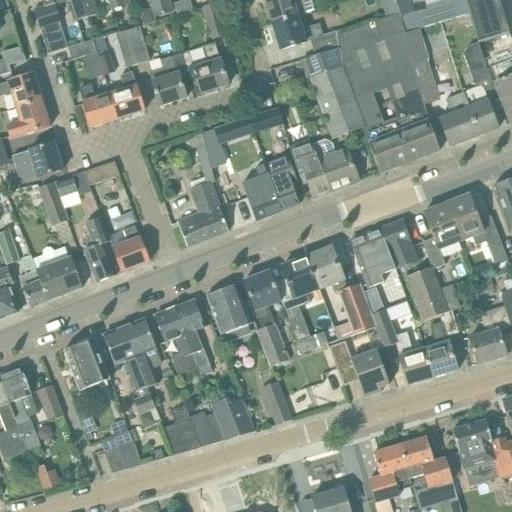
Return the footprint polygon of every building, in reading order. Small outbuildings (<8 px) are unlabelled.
[(48,55),(68,49),(60,24),(54,5),(70,0),(42,0),(44,7),(34,10),(48,55)] [(70,0),(77,21),(98,15),(93,0),(70,0)] [(109,0),(112,9),(131,3),(129,0),(109,0)] [(149,0),(152,8),(155,18),(174,12),(170,0),(149,0)] [(273,24),(303,15),(303,14),(306,13),(303,0),(265,0),(266,2),(273,24)] [(396,0),(398,5),(400,14),(405,33),(419,29),(435,24),(458,18),(469,14),(465,0),(396,0)] [(468,0),(481,42),(511,32),(501,0),(468,0)] [(226,35),(216,4),(203,8),(213,39),(226,35)] [(373,14),(376,22),(400,14),(398,5),(373,14)] [(155,18),(152,8),(145,10),(142,18),(144,25),(156,21),(155,18)] [(405,33),(400,14),(376,22),(366,25),(338,35),(343,66),(366,126),(362,128),(369,145),(380,174),(396,168),(399,167),(398,164),(416,156),(420,155),(421,158),(440,151),(433,132),(424,104),(425,103),(405,33)] [(281,50),(311,41),(322,38),(322,35),(319,25),(307,29),(303,15),(273,24),(281,50)] [(128,30),(138,64),(150,60),(140,27),(128,30)] [(405,33),(425,103),(440,99),(428,62),(428,56),(423,38),(419,29),(405,33)] [(116,34),(126,68),(138,64),(128,30),(116,34)] [(339,49),(336,31),(322,35),(322,38),(311,41),(315,56),(339,49)] [(93,41),(97,52),(98,57),(104,76),(116,72),(110,54),(109,54),(108,48),(105,49),(102,38),(93,41)] [(73,60),(97,52),(93,41),(93,40),(69,48),(73,60)] [(463,93),(480,136),(498,129),(491,110),(484,91),(493,88),(478,43),(468,47),(464,54),(476,88),(463,93)] [(189,52),(181,54),(187,71),(194,69),(195,73),(194,73),(195,77),(196,76),(202,94),(229,86),(221,60),(220,60),(215,44),(202,48),(206,59),(193,63),(189,52)] [(310,79),(342,67),(339,49),(315,56),(304,60),(310,79)] [(149,72),(154,88),(160,107),(187,99),(178,72),(173,57),(160,62),(162,68),(149,72)] [(496,83),(511,124),(511,123),(511,67),(510,61),(490,68),(497,83),(496,83)] [(342,67),(310,79),(326,119),(323,120),(324,123),(327,122),(333,139),(362,128),(366,126),(343,66),(342,67)] [(0,97),(11,94),(15,109),(42,100),(34,74),(8,82),(0,84),(0,97)] [(125,90),(109,95),(117,120),(145,112),(139,93),(137,86),(135,86),(131,74),(121,77),(125,90)] [(95,99),(91,86),(80,89),(84,102),(83,103),(91,128),(117,120),(109,95),(95,99)] [(440,120),(450,147),(480,136),(463,93),(445,100),(451,115),(440,120)] [(42,100),(15,109),(20,124),(7,127),(10,138),(23,135),(23,136),(50,128),(42,100)] [(279,109),(264,114),(273,147),(289,142),(279,109)] [(178,223),(188,248),(229,232),(222,214),(211,183),(215,182),(208,155),(203,137),(203,134),(195,136),(195,137),(188,139),(188,140),(185,141),(188,150),(196,148),(200,162),(204,178),(190,183),(193,189),(191,190),(200,214),(178,223)] [(212,135),(203,137),(208,155),(216,153),(212,135)] [(313,144),(331,193),(359,182),(346,149),(336,153),(332,143),(326,139),(313,144)] [(307,184),(313,200),(331,193),(313,144),(312,145),(311,141),(289,149),(303,185),(307,184)] [(12,157),(15,169),(18,175),(20,178),(24,180),(28,180),(37,177),(37,178),(63,170),(55,143),(29,151),(29,152),(12,157)] [(0,151),(0,166),(9,164),(5,150),(0,151)] [(274,205),(277,214),(300,205),(292,185),(298,183),(288,157),(265,165),(265,167),(279,203),(274,205)] [(120,176),(115,162),(83,173),(89,187),(120,176)] [(244,190),(256,222),(277,214),(274,205),(279,203),(265,167),(254,171),(260,184),(244,190)] [(73,178),(57,183),(61,198),(78,192),(73,178)] [(511,179),(494,186),(501,205),(511,231),(511,230),(511,179)] [(54,182),(38,188),(52,226),(69,220),(60,198),(61,198),(57,183),(54,184),(54,182)] [(479,221),(469,195),(446,204),(461,243),(473,239),(476,246),(486,242),(495,267),(496,267),(497,269),(509,265),(507,262),(508,262),(498,235),(491,216),(479,221)] [(432,267),(430,268),(432,271),(433,271),(445,266),(439,251),(461,243),(446,204),(424,213),(434,238),(422,243),(432,267)] [(89,264),(97,283),(117,275),(110,256),(105,245),(112,242),(101,217),(84,225),(93,247),(84,251),(89,264)] [(403,221),(380,230),(390,256),(396,270),(419,261),(403,221)] [(113,248),(115,254),(123,273),(149,263),(135,227),(123,231),(128,243),(113,248)] [(0,233),(0,246),(6,265),(20,260),(9,230),(0,233)] [(396,270),(390,256),(380,230),(350,241),(368,288),(384,282),(381,276),(396,270)] [(31,261),(47,302),(82,288),(71,260),(65,247),(31,261)] [(355,334),(375,327),(371,315),(359,285),(347,289),(332,248),(307,258),(319,290),(332,285),(336,294),(339,293),(355,334)] [(24,290),(31,308),(47,302),(31,261),(29,256),(21,259),(26,273),(18,276),(24,290)] [(307,294),(319,290),(307,258),(282,267),(286,279),(275,283),(286,313),(310,304),(307,294)] [(424,321),(440,315),(448,311),(433,271),(432,271),(430,268),(407,277),(424,321)] [(8,269),(0,271),(0,319),(19,313),(9,285),(13,284),(8,269)] [(285,313),(286,313),(275,283),(270,272),(244,282),(262,329),(257,331),(271,367),(289,360),(268,306),(281,302),(285,313)] [(496,291),(491,278),(476,283),(481,296),(496,291)] [(207,296),(214,315),(222,335),(251,323),(244,303),(236,285),(207,296)] [(477,365),(507,357),(499,331),(511,327),(511,289),(501,293),(505,307),(480,314),(485,334),(469,339),(477,365)] [(195,300),(174,308),(197,367),(199,370),(210,366),(196,331),(205,328),(195,300)] [(407,301),(386,309),(386,310),(390,321),(411,314),(407,301)] [(197,367),(174,308),(155,316),(165,343),(175,340),(180,353),(171,356),(178,374),(197,367)] [(395,344),(408,386),(433,378),(424,348),(412,352),(407,333),(396,337),(390,321),(386,310),(371,315),(375,327),(383,348),(395,344)] [(424,348),(433,378),(458,371),(448,337),(459,333),(453,314),(451,310),(448,311),(440,315),(443,323),(430,327),(435,345),(424,348)] [(145,320),(124,328),(147,388),(158,384),(153,369),(162,365),(152,338),(145,320)] [(147,388),(124,328),(104,336),(115,366),(125,362),(136,393),(139,399),(133,401),(138,414),(155,407),(147,388)] [(300,353),(328,344),(323,332),(296,342),(300,353)] [(64,351),(71,370),(79,392),(110,380),(102,358),(95,339),(64,351)] [(329,347),(334,361),(341,380),(356,374),(365,398),(382,392),(380,388),(389,385),(382,366),(376,350),(352,359),(345,341),(329,347)] [(21,368),(0,375),(0,378),(19,426),(30,422),(21,399),(31,395),(27,383),(28,383),(27,379),(25,379),(21,368)] [(0,433),(0,449),(4,460),(29,451),(22,433),(21,434),(18,427),(19,426),(0,378),(0,413),(7,431),(0,433)] [(267,401),(277,426),(292,420),(277,383),(262,388),(267,401)] [(37,392),(47,419),(63,414),(52,386),(37,392)] [(511,397),(503,400),(510,428),(511,427),(511,397)] [(243,405),(242,402),(231,406),(229,399),(211,406),(225,442),(240,438),(239,437),(254,432),(243,405)] [(164,428),(174,456),(202,447),(191,418),(186,406),(171,411),(176,424),(164,428)] [(191,418),(202,447),(225,441),(214,414),(207,417),(205,413),(191,418)] [(498,478),(508,475),(510,483),(511,482),(511,466),(504,438),(492,441),(486,421),(453,430),(458,450),(464,470),(480,465),(483,467),(491,465),(493,462),(494,462),(498,478)] [(19,426),(18,427),(21,434),(22,433),(29,451),(41,446),(32,422),(19,426)] [(101,442),(112,474),(142,466),(129,432),(101,442)] [(427,438),(400,446),(412,487),(426,483),(428,489),(437,486),(443,504),(445,511),(461,511),(446,457),(433,460),(432,457),(427,438)] [(378,511),(392,511),(387,495),(412,487),(400,446),(374,454),(381,478),(370,481),(370,480),(369,480),(378,511)] [(505,503),(511,500),(511,483),(501,486),(505,503)] [(312,497),(316,511),(349,511),(343,488),(312,497)]
